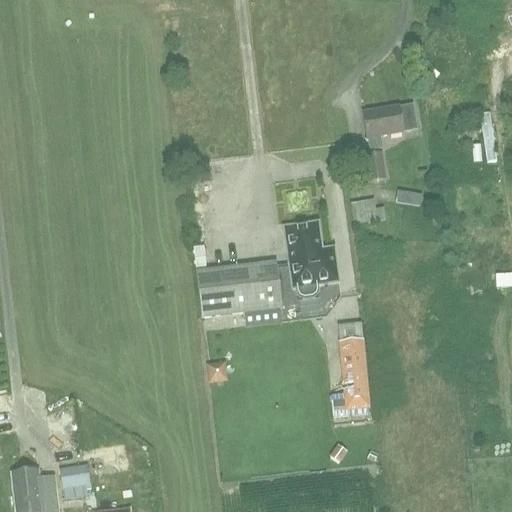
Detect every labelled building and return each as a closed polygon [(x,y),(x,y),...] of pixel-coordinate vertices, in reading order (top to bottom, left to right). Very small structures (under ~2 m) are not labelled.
[(381,139),(417,134),(413,108),(363,115),(367,141),(368,141),(369,153),(382,151),(381,139)] [(486,170),(498,168),(491,111),(479,113),(486,170)] [(369,184),(387,182),(383,154),(364,157),(369,184)] [(398,193),(396,205),(420,209),(422,197),(398,193)] [(366,226),(385,222),(384,210),(376,211),(374,202),(351,206),(354,227),(365,225),(366,226)] [(317,227),(284,232),(292,291),(339,284),(336,265),(322,266),(317,227)] [(194,263),(206,261),(203,240),(191,242),(194,263)] [(276,264),(261,266),(196,273),(202,321),(282,312),(276,264)] [(369,410),(368,401),(362,342),(343,344),(349,404),(350,412),(369,410)] [(205,359),(206,377),(227,375),(225,357),(205,359)] [(127,453),(130,476),(151,473),(147,450),(127,453)] [(63,492),(91,487),(87,467),(59,471),(63,492)] [(15,511),(43,511),(39,472),(11,476),(15,511)]
